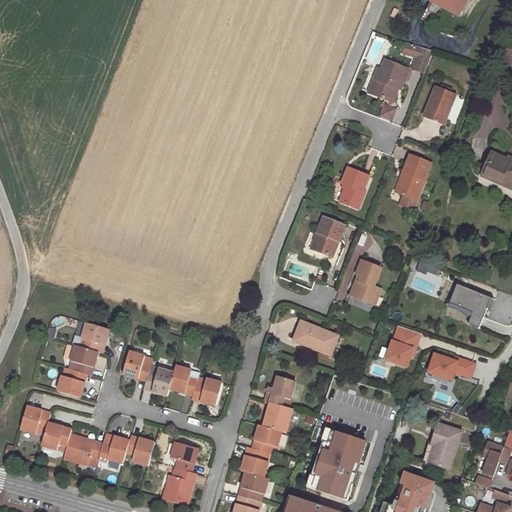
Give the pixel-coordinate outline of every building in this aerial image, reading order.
[(429,0),(425,9),(431,13),(436,5),(457,15),(465,0),(429,0)] [(427,22),(431,13),(425,9),(420,18),(427,22)] [(418,47),(405,43),(402,53),(414,57),(418,47)] [(424,72),(432,52),(418,47),(414,57),(411,67),(424,72)] [(377,68),(373,79),(378,81),(372,95),(392,103),(396,93),(394,92),(395,88),(398,89),(399,90),(407,70),(384,60),(380,70),(377,68)] [(378,81),(373,79),(367,93),(372,95),(378,81)] [(435,87),(424,114),(444,122),(455,95),(435,87)] [(395,109),(384,104),(380,116),(391,120),(395,109)] [(444,122),(424,114),(422,117),(443,125),(444,122)] [(511,161),(491,153),(486,165),(489,166),(485,175),(492,178),(491,181),(511,190),(511,161)] [(410,156),(402,175),(405,176),(398,194),(416,201),(430,163),(410,156)] [(489,166),(486,165),(481,176),(491,181),(492,178),(485,175),(489,166)] [(367,176),(347,169),(341,184),(345,186),(339,202),(358,209),(364,192),(362,191),(367,176)] [(405,176),(402,175),(395,193),(398,194),(405,176)] [(322,218),(316,233),(319,235),(313,250),(331,257),(344,226),(322,218)] [(319,235),(316,233),(310,249),(313,250),(319,235)] [(355,287),(353,286),(350,295),(370,303),(373,297),(377,298),(380,290),(373,287),(380,268),(361,261),(355,274),(357,275),(359,276),(355,287)] [(490,299),(456,285),(448,304),(472,314),(469,321),(480,325),(490,299)] [(480,325),(469,321),(467,325),(478,330),(480,325)] [(298,343),(306,324),(301,322),(293,341),(298,343)] [(85,323),(81,337),(74,335),(71,345),(74,346),(97,353),(102,354),(109,330),(85,323)] [(337,337),(306,324),(298,343),(329,355),(337,337)] [(413,350),(419,334),(396,327),(391,342),(390,342),(384,360),(405,367),(411,349),(413,350)] [(55,330),(49,328),(47,336),(53,338),(55,330)] [(97,353),(74,346),(70,362),(76,364),(74,372),(87,375),(90,376),(97,353)] [(128,352),(122,375),(146,381),(148,373),(150,367),(150,365),(144,363),(142,363),(144,356),(128,352)] [(469,378),(474,363),(454,356),(453,361),(433,355),(427,373),(450,381),(456,367),(458,369),(457,372),(458,375),(469,378)] [(68,370),(70,370),(74,372),(76,364),(70,362),(68,370)] [(148,373),(146,381),(143,389),(167,396),(169,389),(173,374),(157,369),(150,367),(148,373)] [(173,374),(169,389),(193,396),(196,383),(197,380),(189,378),(191,371),(175,367),(173,374)] [(68,370),(63,368),(61,377),(67,379),(70,370),(68,370)] [(61,377),(57,392),(80,398),(87,375),(74,372),(70,370),(67,379),(61,377)] [(197,380),(198,377),(199,373),(191,371),(189,378),(197,380)] [(264,401),(270,402),(281,406),(283,399),(289,400),(295,382),(277,376),(273,388),(268,387),(264,401)] [(197,380),(196,383),(204,385),(206,379),(198,377),(197,380)] [(196,383),(193,396),(192,399),(215,406),(221,383),(206,379),(204,385),(196,383)] [(283,399),(281,406),(286,407),(288,408),(290,401),(289,400),(283,399)] [(270,402),(262,426),(281,432),(286,433),(290,418),(284,415),(286,407),(281,406),(270,402)] [(26,407),(20,430),(36,434),(38,427),(46,430),(48,423),(50,414),(26,407)] [(293,409),(288,408),(286,407),(284,415),(290,418),(293,409)] [(46,430),(44,436),(41,446),(57,450),(59,443),(67,446),(70,435),(71,430),(48,423),(46,430)] [(438,424),(433,439),(435,440),(428,462),(449,469),(461,432),(438,424)] [(258,425),(251,449),(264,452),(268,454),(270,446),(277,447),(281,432),(262,426),(258,425)] [(38,427),(36,434),(44,436),(46,430),(38,427)] [(365,442),(330,431),(327,443),(322,441),(311,476),(315,477),(312,488),(346,500),(351,483),(347,482),(354,462),(358,463),(365,442)] [(67,446),(65,452),(63,459),(78,463),(79,461),(88,464),(90,456),(99,458),(101,451),(103,444),(93,441),(93,443),(84,441),(83,442),(80,441),(81,438),(70,435),(67,446)] [(106,435),(103,444),(101,451),(99,458),(99,460),(107,462),(107,460),(123,464),(126,453),(129,441),(106,435)] [(129,441),(126,453),(134,455),(132,461),(148,466),(154,443),(130,436),(129,441)] [(435,440),(433,439),(425,461),(428,462),(435,440)] [(497,462),(502,448),(486,442),(481,457),(487,459),(481,474),(492,478),(497,462)] [(59,443),(57,450),(65,452),(67,446),(59,443)] [(175,468),(180,469),(191,473),(198,449),(175,443),(171,458),(177,460),(175,468)] [(4,456),(12,458),(16,447),(7,445),(4,456)] [(271,454),(274,455),(277,447),(270,446),(268,454),(271,454)] [(241,471),(245,473),(264,478),(268,463),(261,461),(264,452),(251,449),(247,447),(241,471)] [(509,450),(502,448),(497,462),(504,464),(509,450)] [(271,454),(268,454),(264,452),(261,461),(268,463),(271,454)] [(90,456),(88,464),(87,465),(96,468),(99,460),(99,458),(90,456)] [(169,466),(173,468),(175,468),(177,460),(171,458),(169,466)] [(173,468),(171,476),(177,478),(180,469),(175,468),(173,468)] [(167,485),(162,500),(186,507),(190,495),(186,494),(187,492),(189,492),(191,482),(193,483),(196,474),(191,473),(180,469),(177,478),(171,476),(168,485),(167,485)] [(245,473),(238,495),(255,500),(257,493),(263,495),(263,493),(268,495),(271,483),(267,481),(267,479),(264,478),(245,473)] [(423,511),(433,482),(405,473),(397,497),(401,498),(398,507),(394,505),(384,502),(380,511),(423,511)] [(477,477),(474,485),(488,489),(491,481),(477,477)] [(508,495),(494,490),(491,498),(505,503),(508,495)] [(238,495),(233,511),(258,511),(259,511),(253,509),(255,500),(238,495)] [(334,511),(288,497),(282,511),(334,511)] [(261,502),(255,500),(253,509),(259,511),(261,502)] [(509,511),(511,508),(496,503),(494,509),(477,503),(473,511),(509,511)]
